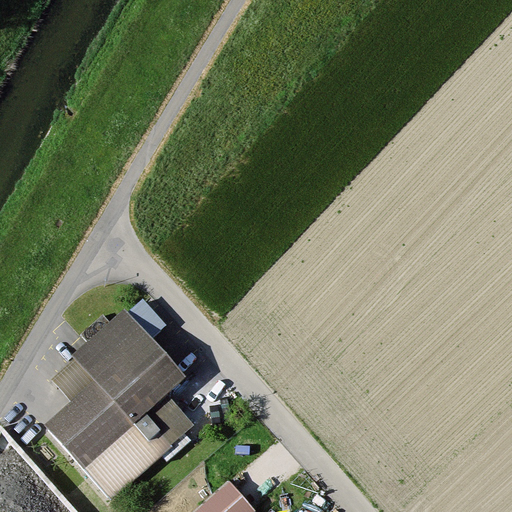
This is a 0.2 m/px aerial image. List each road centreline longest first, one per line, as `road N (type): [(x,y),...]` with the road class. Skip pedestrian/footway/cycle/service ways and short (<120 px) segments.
road 1 (unclassified): [(358,511),(106,219)]
road 2 (track): [(106,219),(238,0)]
